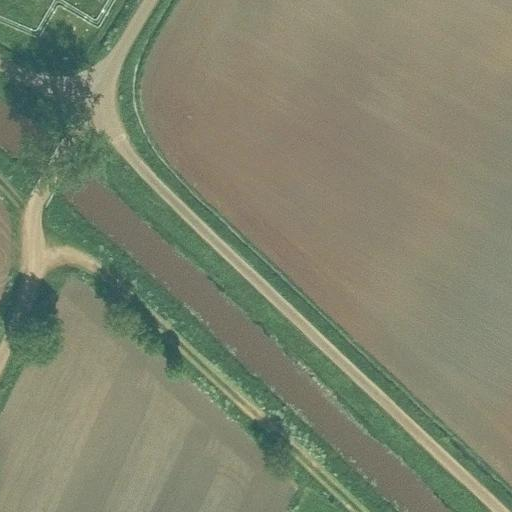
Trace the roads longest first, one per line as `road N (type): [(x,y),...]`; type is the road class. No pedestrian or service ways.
road 1 (unclassified): [(501,511),(87,110)]
road 2 (track): [(32,258),(73,255),(131,295),(357,511)]
road 3 (unclassified): [(87,110),(31,214),(33,274),(0,357)]
road 4 (unclassified): [(87,110),(148,0)]
